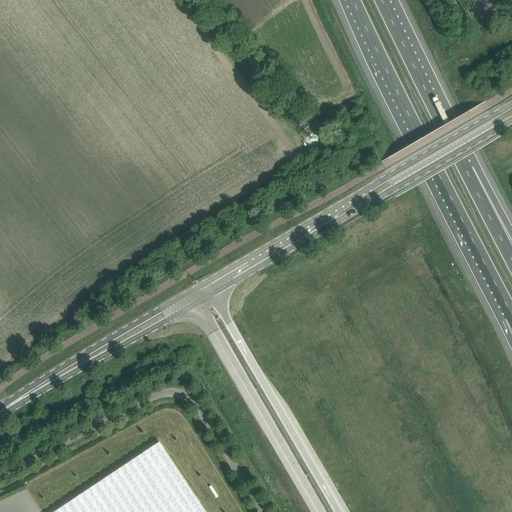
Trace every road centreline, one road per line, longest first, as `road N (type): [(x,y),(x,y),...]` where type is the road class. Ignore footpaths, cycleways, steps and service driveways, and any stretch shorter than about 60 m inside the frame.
road 1 (tertiary): [(209,288),(511,110)]
road 2 (motorway): [(354,0),(510,313)]
road 3 (unclassified): [(262,511),(196,405),(176,392),(0,474)]
road 4 (motorway): [(339,511),(209,288)]
road 5 (motorway): [(196,296),(320,511)]
road 6 (tertiary): [(0,410),(196,296)]
road 7 (motorway): [(461,163),(381,0)]
road 8 (unclassified): [(301,124),(204,0)]
